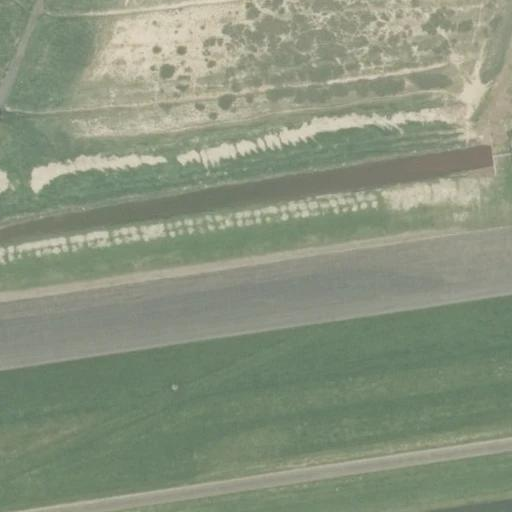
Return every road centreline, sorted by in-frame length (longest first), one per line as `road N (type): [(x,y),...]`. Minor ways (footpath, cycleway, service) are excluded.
road 1 (track): [(0,362),(511,285)]
road 2 (track): [(0,474),(393,303)]
